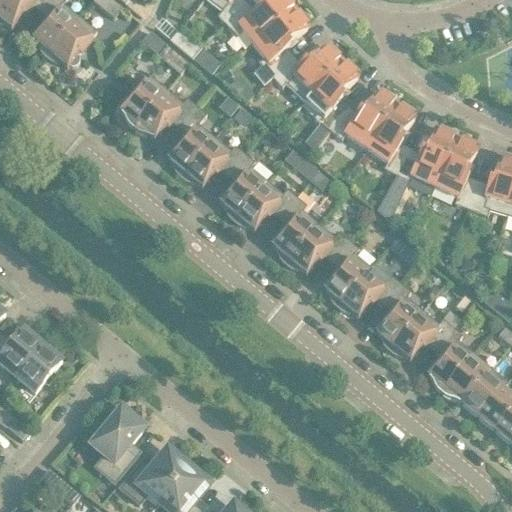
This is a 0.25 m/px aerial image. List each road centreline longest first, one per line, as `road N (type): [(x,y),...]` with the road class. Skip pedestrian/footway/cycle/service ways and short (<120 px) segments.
road 1 (residential): [(502,511),(484,487),(0,83)]
road 2 (tertiary): [(312,511),(134,365)]
road 3 (residential): [(134,365),(0,506)]
road 4 (residential): [(383,26),(407,82),(511,134)]
road 5 (tertiary): [(134,365),(0,254)]
